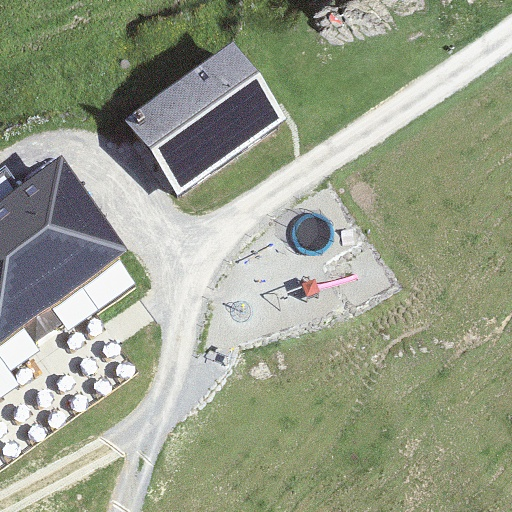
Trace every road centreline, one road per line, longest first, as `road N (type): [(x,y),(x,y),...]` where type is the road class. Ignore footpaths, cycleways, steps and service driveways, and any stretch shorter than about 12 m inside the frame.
road 1 (track): [(207,244),(511,28)]
road 2 (track): [(0,496),(153,417),(207,244)]
road 3 (track): [(19,169),(36,157),(92,162),(159,247),(207,244)]
